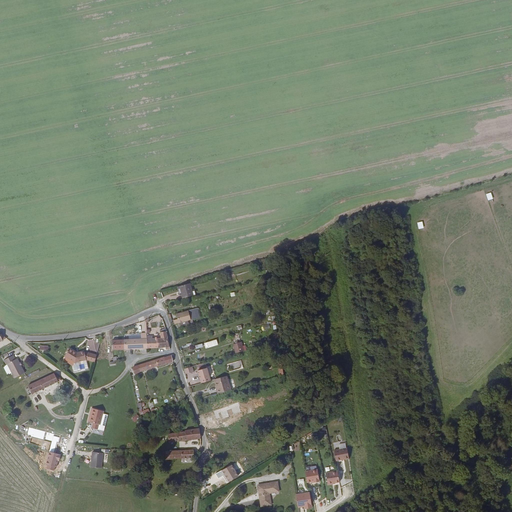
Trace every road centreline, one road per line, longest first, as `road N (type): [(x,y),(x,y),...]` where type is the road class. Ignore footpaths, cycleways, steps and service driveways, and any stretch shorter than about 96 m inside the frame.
road 1 (residential): [(0,327),(31,340),(161,312),(174,351)]
road 2 (residential): [(174,351),(202,430),(193,511)]
